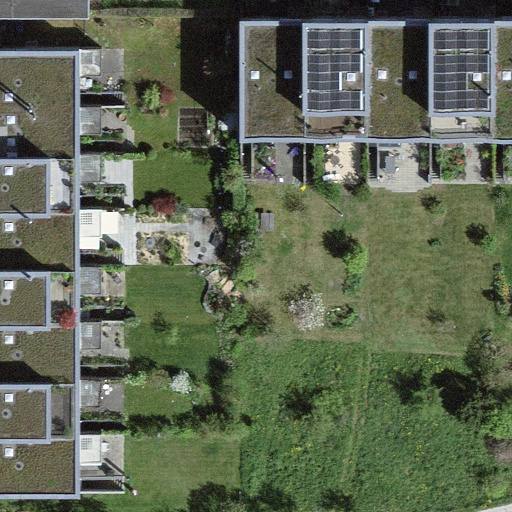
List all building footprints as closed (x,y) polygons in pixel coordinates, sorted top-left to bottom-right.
[(81,10),(80,0),(7,0),(8,13),(81,10)] [(305,136),(368,136),(367,15),(304,16),(305,136)] [(432,16),(367,15),(368,136),(431,136),(432,16)] [(241,136),(305,136),(304,16),(241,16),(241,136)] [(493,136),(494,16),(432,16),(431,136),(493,136)] [(493,136),(511,136),(511,16),(494,16),(493,136)] [(0,43),(0,101),(78,101),(78,44),(0,43)] [(0,155),(78,155),(78,101),(0,101),(0,155)] [(0,214),(78,215),(78,155),(0,155),(0,214)] [(78,215),(0,214),(0,264),(78,264),(78,215)] [(0,319),(78,319),(78,264),(0,264),(0,319)] [(0,319),(0,376),(78,377),(78,319),(0,319)] [(0,430),(78,431),(78,377),(0,376),(0,430)] [(0,489),(78,490),(78,431),(0,430),(0,489)]
